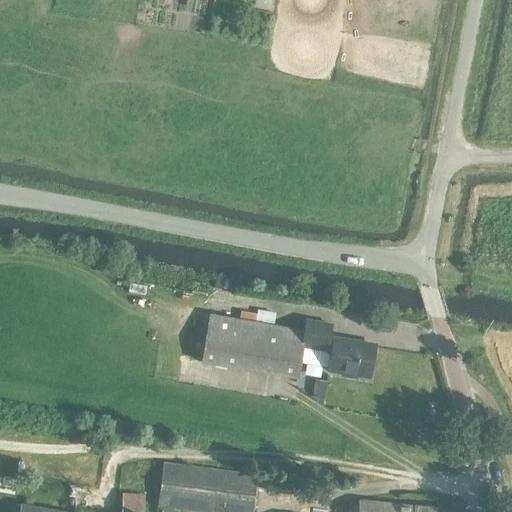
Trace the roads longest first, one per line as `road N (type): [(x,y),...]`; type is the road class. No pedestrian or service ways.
road 1 (tertiary): [(0,195),(423,268)]
road 2 (tertiary): [(485,511),(475,444),(423,268)]
road 3 (unclassified): [(447,156),(476,0)]
